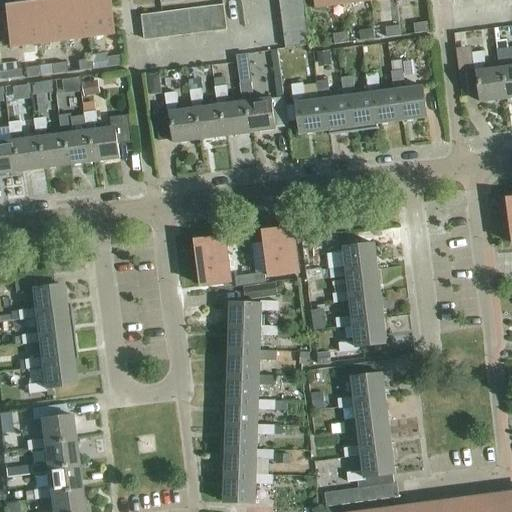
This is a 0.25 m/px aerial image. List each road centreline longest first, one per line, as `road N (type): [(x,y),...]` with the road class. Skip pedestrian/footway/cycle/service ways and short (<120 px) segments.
road 1 (residential): [(412,486),(509,474),(475,168)]
road 2 (residential): [(184,389),(115,398),(96,217)]
road 3 (residential): [(168,208),(410,177)]
road 4 (residential): [(184,389),(168,208)]
road 5 (residential): [(431,345),(410,177)]
road 6 (residential): [(194,511),(184,389)]
